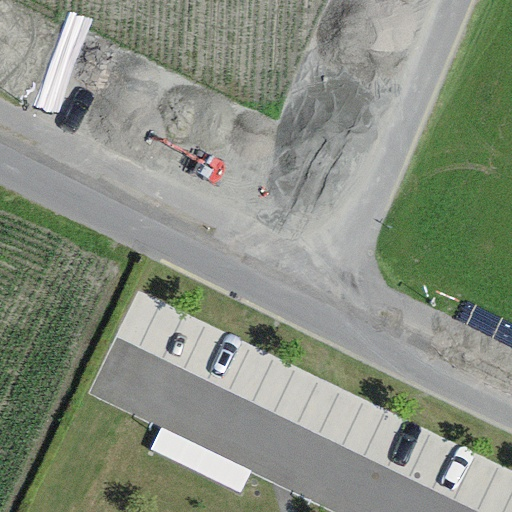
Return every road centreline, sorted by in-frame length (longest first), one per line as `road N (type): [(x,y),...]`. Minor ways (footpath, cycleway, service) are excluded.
road 1 (residential): [(0,146),(335,310)]
road 2 (residential): [(335,310),(465,0)]
road 3 (residential): [(335,310),(511,395)]
